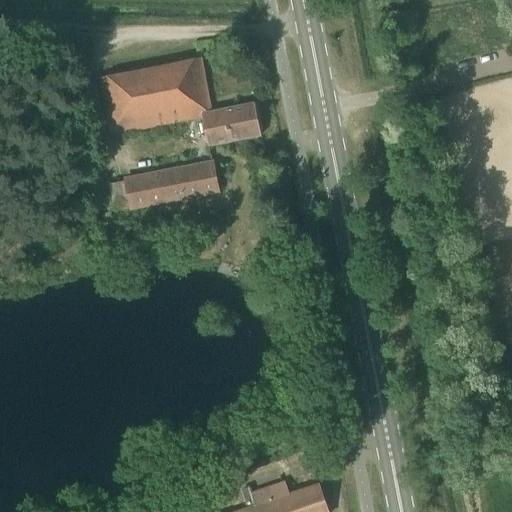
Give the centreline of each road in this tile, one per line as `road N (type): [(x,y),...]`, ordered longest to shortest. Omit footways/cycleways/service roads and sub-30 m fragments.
road 1 (secondary): [(396,511),(298,0)]
road 2 (track): [(0,34),(272,38)]
